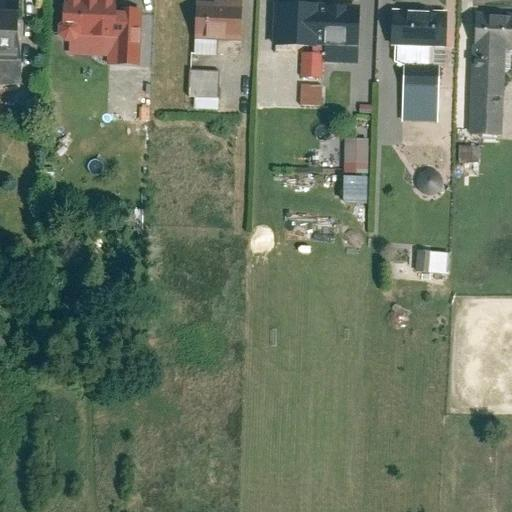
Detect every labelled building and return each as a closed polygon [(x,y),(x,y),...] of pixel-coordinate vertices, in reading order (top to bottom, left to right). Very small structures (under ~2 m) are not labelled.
[(0,0),(0,45),(17,45),(18,0),(0,0)] [(66,2),(65,45),(119,45),(120,3),(66,2)] [(208,3),(208,33),(249,33),(249,4),(208,3)] [(296,7),(295,48),(352,48),(353,8),(296,7)] [(393,10),(393,42),(449,42),(449,11),(393,10)] [(511,15),(478,15),(476,136),(511,136),(511,15)] [(301,77),(323,78),(323,53),(301,53),(301,77)] [(219,109),(219,72),(192,71),(191,109),(219,109)] [(300,85),(300,106),(323,106),(323,85),(300,85)] [(368,173),(369,139),(345,139),(344,173),(368,173)] [(446,274),(449,254),(418,250),(415,271),(446,274)]
